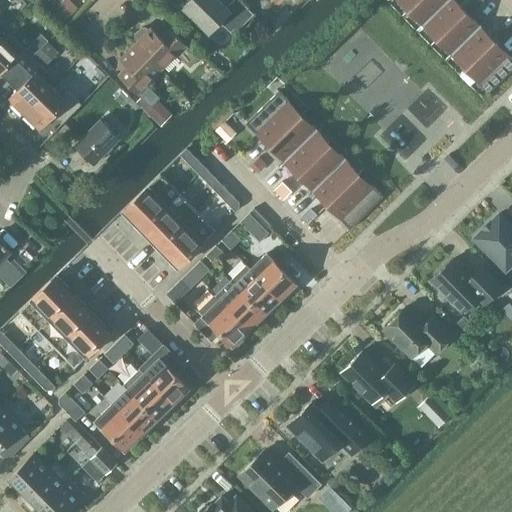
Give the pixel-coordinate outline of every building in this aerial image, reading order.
[(221,22),(233,35),(253,14),(239,0),(233,0),(227,7),(219,0),(190,0),(183,8),(209,34),(221,22)] [(414,0),(409,5),(418,14),(414,17),(420,23),(443,0),(414,0)] [(443,0),(420,23),(426,30),(430,26),(440,36),(465,11),(453,0),(443,0)] [(60,3),(49,14),(60,25),(71,14),(63,6),(60,3)] [(465,11),(440,36),(450,46),(446,50),(450,54),(480,25),(479,25),(465,11)] [(276,18),(267,27),(274,33),(282,25),(276,18)] [(480,25),(450,54),(455,59),(458,55),(470,67),(495,42),(480,26),(481,26),(480,25)] [(138,41),(135,43),(161,69),(177,54),(190,67),(199,58),(170,29),(161,38),(151,27),(148,30),(146,27),(142,28),(135,35),(135,38),(138,41)] [(3,39),(0,41),(0,73),(8,82),(15,75),(33,57),(32,56),(25,49),(8,33),(3,39)] [(48,41),(33,57),(43,67),(58,52),(48,41)] [(511,59),(495,42),(470,67),(481,78),(477,82),(488,93),(511,69),(511,59)] [(161,69),(135,43),(119,59),(128,68),(120,76),(141,97),(136,102),(140,106),(160,126),(172,114),(158,100),(160,98),(146,85),(161,69)] [(378,49),(361,65),(370,75),(387,60),(378,49)] [(17,90),(8,99),(24,115),(51,86),(42,77),(47,71),(43,67),(33,57),(15,75),(8,82),(17,90)] [(388,122),(414,152),(464,107),(438,78),(388,122)] [(61,96),(51,86),(24,115),(39,130),(55,114),(64,122),(81,104),(68,91),(65,91),(61,96)] [(123,89),(114,98),(123,107),(127,103),(135,110),(140,106),(136,102),(123,89)] [(279,90),(245,123),(246,124),(247,123),(270,146),(299,118),(286,105),(290,101),(279,91),(279,90)] [(299,118),(270,146),(284,160),(283,161),(283,162),(317,129),(312,125),(309,128),(299,118)] [(94,164),(119,137),(100,119),(75,145),(94,164)] [(225,120),(215,130),(224,138),(227,141),(236,132),(225,120)] [(285,161),(298,175),(331,143),(330,143),(327,147),(317,137),(321,133),(317,129),(283,162),(284,162),(285,161)] [(327,147),(298,175),(312,189),(311,189),(312,190),(345,158),(341,153),(337,157),(327,147)] [(187,149),(181,155),(190,164),(196,158),(187,149)] [(196,158),(190,164),(198,173),(205,166),(196,158)] [(345,158),(312,190),(312,191),(313,190),(327,204),(356,176),(346,166),(349,162),(345,158)] [(205,166),(198,173),(207,182),(213,175),(205,166)] [(142,230),(143,229),(180,193),(160,173),(123,209),(137,223),(136,225),(142,230)] [(213,175),(207,182),(215,190),(222,184),(213,175)] [(356,176),(327,204),(350,227),(349,228),(350,229),(383,196),(372,185),(368,189),(356,176)] [(282,181),(274,190),(279,195),(287,186),(282,181)] [(222,184),(215,190),(224,199),(230,193),(222,184)] [(287,186),(279,195),(284,199),(292,191),(287,186)] [(159,249),(161,247),(198,211),(180,193),(143,229),(155,242),(154,243),(159,249)] [(230,193),(224,199),(235,211),(239,207),(239,202),(230,193)] [(316,214),(311,209),(301,217),(307,223),(316,214)] [(216,230),(198,211),(161,247),(173,260),(172,261),(177,267),(179,266),(216,230)] [(249,212),(240,221),(260,242),(269,233),(249,212)] [(511,226),(499,213),(476,236),(478,239),(477,240),(486,249),(487,248),(506,266),(511,260),(511,226)] [(231,230),(222,239),(231,248),(240,239),(231,230)] [(0,262),(10,252),(0,242),(0,262)] [(216,245),(206,254),(215,263),(225,254),(216,245)] [(266,253),(251,268),(279,298),(285,292),(288,295),(298,285),(266,253)] [(471,277),(453,259),(431,280),(461,311),(477,296),(484,304),(502,286),(482,266),(471,277)] [(201,260),(191,270),(200,279),(209,269),(201,260)] [(247,264),(231,279),(263,313),(267,309),(270,313),(282,301),(279,298),(251,268),(247,264)] [(190,288),(200,279),(191,270),(181,279),(190,288)] [(38,331),(75,295),(76,294),(71,288),(69,289),(56,275),(19,312),(38,331)] [(231,279),(215,295),(248,328),(263,313),(231,279)] [(511,288),(511,287),(502,295),(511,305),(511,288)] [(87,308),(75,295),(38,331),(56,349),(93,313),(94,312),(89,306),(87,308)] [(242,334),(248,328),(215,295),(199,310),(204,315),(195,323),(210,339),(219,330),(235,346),(245,337),(242,334)] [(424,325),(405,307),(383,329),(411,357),(426,343),(436,353),(452,336),(432,316),(424,325)] [(105,326),(93,313),(56,349),(75,368),(111,332),(112,330),(107,325),(105,326)] [(0,343),(2,346),(9,339),(0,330),(0,343)] [(124,353),(134,343),(125,334),(115,344),(124,353)] [(2,346),(11,355),(17,348),(9,339),(2,346)] [(115,344),(105,353),(114,362),(124,353),(115,344)] [(163,344),(139,369),(172,402),(177,397),(180,399),(191,389),(175,373),(183,365),(163,344)] [(11,355),(20,364),(26,357),(17,348),(11,355)] [(0,351),(0,365),(1,367),(8,360),(0,351)] [(372,403),(385,390),(396,401),(414,383),(394,363),(384,373),(362,351),(341,372),(372,403)] [(20,364),(28,372),(35,366),(26,357),(20,364)] [(99,359),(90,369),(98,378),(108,368),(99,359)] [(8,360),(1,367),(10,375),(17,368),(8,360)] [(28,372),(37,381),(44,375),(35,366),(28,372)] [(172,402),(139,369),(123,384),(156,418),(161,413),(163,416),(173,406),(171,403),(172,402)] [(84,374),(74,384),(83,393),(93,383),(84,374)] [(55,387),(44,375),(37,381),(46,390),(52,390),(55,387)] [(127,389),(112,404),(140,433),(141,432),(143,435),(154,425),(151,422),(156,418),(123,384),(122,385),(127,389)] [(433,392),(445,411),(456,403),(444,385),(433,392)] [(66,392),(60,398),(60,404),(76,420),(85,411),(66,392)] [(430,394),(417,406),(423,412),(435,399),(430,394)] [(320,410),(311,401),(287,426),(322,459),(339,442),(351,453),(370,434),(332,397),(320,410)] [(96,419),(124,448),(140,433),(112,404),(96,419)] [(0,428),(12,417),(2,406),(0,408),(0,428)] [(12,417),(0,428),(0,453),(7,459),(30,436),(22,427),(12,417)] [(72,426),(65,433),(74,442),(81,436),(72,426)] [(81,436),(74,442),(84,452),(90,445),(81,436)] [(101,447),(90,457),(106,473),(116,463),(101,447)] [(273,508),(296,485),(308,496),(320,484),(296,461),(285,472),(263,450),(239,474),(273,508)] [(23,493),(48,468),(32,452),(7,477),(23,493)] [(48,468),(23,493),(38,509),(63,484),(48,468)] [(335,494),(352,503),(357,491),(340,483),(335,494)] [(63,484),(38,509),(41,511),(67,511),(68,510),(79,500),(63,484)] [(220,496),(219,497),(212,504),(211,503),(208,505),(204,505),(199,510),(198,511),(254,511),(236,494),(229,502),(223,497),(223,496),(222,496),(221,496),(220,496)]
